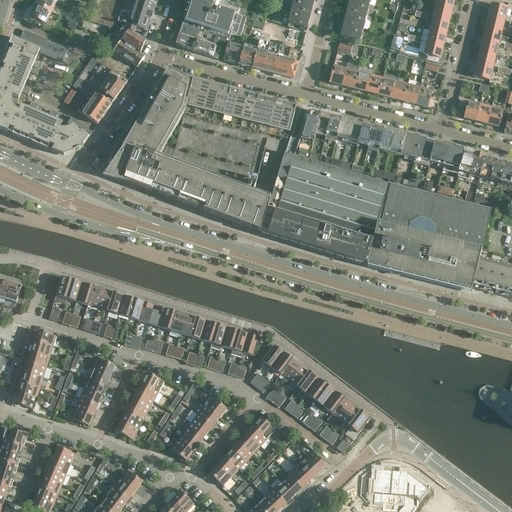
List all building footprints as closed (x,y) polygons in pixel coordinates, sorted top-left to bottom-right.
[(49,0),(38,0),(35,6),(51,14),(56,3),(49,0)] [(117,0),(95,0),(93,8),(148,26),(149,21),(150,21),(155,6),(149,5),(135,0),(133,0),(125,0),(124,3),(117,0)] [(191,0),(191,1),(244,18),(248,6),(229,0),(191,0)] [(297,0),(295,0),(292,12),(310,16),(313,4),(297,0)] [(433,7),(436,8),(451,11),(454,0),(437,0),(437,3),(434,2),(433,7)] [(228,41),(231,35),(239,38),(246,19),(244,18),(191,1),(182,26),(226,40),(228,41)] [(351,1),(347,14),(365,18),(368,5),(351,1)] [(83,12),(86,4),(80,2),(77,10),(83,12)] [(51,14),(35,6),(30,17),(46,25),(51,14)] [(491,6),(488,18),(504,22),(507,9),(491,6)] [(116,27),(122,30),(133,35),(135,29),(145,32),(148,26),(93,8),(88,22),(114,31),(116,27)] [(433,20),(449,23),(451,11),(436,8),(433,20)] [(300,27),(302,28),(304,28),(303,30),(306,31),(310,16),(292,12),(289,25),(300,27)] [(347,14),(344,26),(362,30),(365,18),(347,14)] [(72,18),(70,23),(77,26),(79,21),(72,18)] [(488,18),(485,30),(501,34),(504,22),(488,18)] [(247,26),(263,31),(264,25),(249,20),(249,21),(247,20),(245,24),(248,25),(247,26)] [(404,21),(403,25),(420,29),(422,22),(413,20),(413,23),(404,21)] [(430,32),(446,35),(449,23),(433,20),(430,32)] [(67,28),(74,32),(77,26),(70,23),(67,28)] [(400,24),(398,32),(406,34),(408,26),(400,24)] [(179,37),(221,51),(222,51),(223,48),(226,40),(182,26),(180,34),(179,37)] [(344,26),(341,40),(343,41),(344,38),(358,42),(362,30),(344,26)] [(116,39),(120,41),(140,55),(145,43),(133,35),(122,30),(116,39)] [(485,30),(482,42),(498,46),(501,34),(485,30)] [(13,38),(8,48),(36,60),(39,53),(63,63),(68,50),(24,31),(20,41),(13,38)] [(427,44),(443,47),(446,35),(430,32),(428,42),(427,44)] [(394,36),(391,50),(400,52),(404,39),(394,36)] [(176,48),(217,61),(221,51),(179,37),(176,48)] [(424,56),(440,60),(443,47),(427,44),(428,42),(422,40),(416,38),(415,43),(420,44),(420,48),(426,49),(424,56)] [(250,69),(261,72),(269,41),(263,39),(261,44),(257,43),(250,69)] [(239,67),(250,69),(257,43),(246,40),(244,49),(239,67)] [(113,53),(122,59),(136,69),(144,58),(140,55),(120,41),(113,53)] [(261,72),(272,75),(280,44),(269,41),(261,72)] [(482,42),(480,54),(495,57),(498,46),(482,42)] [(272,75),(283,78),(290,52),(291,47),(280,44),(272,75)] [(352,47),(340,44),(337,54),(350,57),(350,54),(352,47)] [(224,63),(239,67),(244,49),(228,45),(224,63)] [(290,52),(283,78),(294,81),(301,55),(299,54),(294,53),(296,48),(291,47),(290,52)] [(8,48),(0,68),(28,79),(31,73),(37,76),(40,69),(33,66),(36,60),(8,48)] [(480,54),(477,66),(492,69),(495,57),(480,54)] [(85,70),(119,94),(127,83),(112,73),(111,72),(110,72),(93,61),(93,60),(92,59),(85,70)] [(112,73),(127,83),(136,69),(122,59),(117,66),(110,62),(108,65),(115,69),(112,73)] [(419,73),(421,61),(414,60),(412,72),(419,73)] [(426,64),(425,70),(437,73),(439,67),(426,64)] [(492,69),(477,66),(474,78),(489,82),(492,69)] [(0,68),(0,67),(0,89),(20,98),(22,93),(29,95),(31,89),(25,86),(28,79),(0,68)] [(329,84),(342,88),(346,71),(333,68),(329,84)] [(92,91),(111,105),(119,94),(85,70),(77,80),(92,91)] [(342,88),(354,91),(358,75),(346,71),(342,88)] [(255,232),(260,234),(271,199),(266,198),(259,195),(251,192),(158,158),(184,112),(186,105),(192,82),(166,75),(154,96),(153,95),(148,105),(149,106),(140,121),(137,125),(135,129),(132,133),(130,138),(130,139),(125,148),(124,148),(120,157),(117,161),(115,165),(112,172),(114,179),(130,186),(133,186),(139,189),(142,189),(146,191),(146,192),(149,193),(149,192),(151,192),(158,196),(160,196),(164,197),(164,198),(167,200),(167,198),(169,199),(176,202),(178,202),(182,204),(182,205),(185,206),(185,205),(187,206),(194,209),(196,209),(200,211),(200,212),(203,213),(203,212),(205,212),(211,216),(212,216),(247,228),(255,232)] [(354,91),(366,94),(370,78),(358,75),(354,91)] [(366,94),(379,97),(383,81),(370,78),(366,94)] [(89,105),(104,116),(111,105),(92,91),(77,80),(72,88),(87,98),(92,101),(89,105)] [(379,97),(391,100),(395,84),(383,81),(379,97)] [(192,82),(186,105),(196,107),(201,84),(192,82)] [(201,84),(196,107),(205,110),(211,86),(201,84)] [(391,100),(403,103),(407,87),(395,84),(391,100)] [(211,86),(205,110),(214,112),(220,89),(211,86)] [(403,103),(415,106),(419,90),(407,87),(403,103)] [(0,113),(18,104),(18,103),(20,98),(0,89),(0,113)] [(220,89),(214,112),(224,114),(229,91),(220,89)] [(419,90),(415,106),(428,110),(432,93),(419,90)] [(229,91),(224,114),(233,116),(239,93),(229,91)] [(63,103),(68,106),(76,95),(71,92),(63,103)] [(239,93),(233,116),(242,119),(248,95),(239,93)] [(248,95),(242,119),(251,121),(257,98),(248,95)] [(257,98),(251,121),(261,123),(267,100),(257,98)] [(267,100),(261,123),(270,126),(276,102),(267,100)] [(276,102),(270,126),(279,128),(285,105),(276,102)] [(11,135),(30,143),(42,115),(36,112),(38,106),(31,103),(29,109),(24,107),(11,135)] [(464,120),(475,123),(480,106),(468,103),(464,120)] [(9,134),(11,135),(24,107),(19,105),(18,104),(0,113),(0,128),(0,129),(2,130),(5,132),(9,134)] [(78,113),(96,126),(104,116),(89,105),(88,108),(82,107),(78,113)] [(184,112),(158,158),(251,192),(257,170),(263,147),(266,135),(287,140),(289,130),(279,128),(270,126),(261,123),(251,121),(242,119),(233,116),(224,114),(214,112),(205,110),(196,107),(186,105),(184,112)] [(285,105),(279,128),(289,130),(292,119),(295,107),(285,105)] [(475,123),(487,126),(491,109),(480,106),(475,123)] [(294,157),(300,137),(308,110),(304,109),(299,108),(296,120),(287,156),(290,157),(293,158),(294,157)] [(491,109),(487,126),(499,129),(503,112),(491,109)] [(30,143),(49,151),(60,123),(56,121),(58,114),(52,111),(49,118),(42,115),(30,143)] [(314,139),(316,130),(321,114),(312,111),(309,112),(301,137),(301,140),(309,142),(310,138),(314,139)] [(316,130),(326,133),(331,116),(326,115),(326,114),(322,113),(322,114),(321,114),(316,130)] [(326,133),(337,136),(342,118),(341,118),(341,119),(339,118),(336,117),(335,117),(331,116),(326,133)] [(511,116),(508,116),(503,134),(511,136),(511,116)] [(60,123),(49,151),(57,154),(59,154),(63,155),(66,155),(69,154),(70,154),(72,153),(74,152),(80,149),(92,133),(72,118),(68,124),(65,125),(60,123)] [(337,136),(348,139),(352,121),(342,118),(337,136)] [(352,121),(348,139),(358,141),(363,124),(352,121)] [(358,143),(368,145),(369,145),(374,128),(370,127),(370,125),(366,124),(365,125),(363,125),(363,124),(358,141),(358,142),(358,143)] [(378,154),(379,150),(385,129),(383,130),(382,130),(382,128),(378,128),(378,129),(374,128),(369,145),(368,151),(378,154)] [(379,150),(390,153),(395,132),(385,129),(379,150)] [(390,153),(400,156),(405,135),(406,134),(395,132),(390,153)] [(414,163),(415,159),(420,138),(414,136),(414,137),(405,135),(400,156),(404,157),(404,160),(414,163)] [(415,159),(429,163),(435,143),(426,141),(427,140),(420,138),(415,159)] [(429,163),(444,167),(450,146),(443,144),(443,145),(435,143),(429,163)] [(450,146),(444,167),(443,171),(457,175),(458,173),(464,150),(455,148),(455,147),(450,146)] [(300,149),(298,155),(306,157),(308,151),(306,151),(300,149)] [(309,160),(319,163),(321,156),(311,153),(309,160)] [(459,173),(470,176),(475,154),(474,156),(464,153),(459,173)] [(470,176),(480,178),(485,159),(484,158),(485,156),(475,154),(470,176)] [(287,156),(284,155),(271,199),(260,234),(266,236),(312,250),(336,170),(293,158),(290,157),(287,156)] [(319,163),(330,166),(332,159),(332,158),(321,155),(321,156),(319,163)] [(332,159),(330,166),(340,169),(342,162),(332,159)] [(480,178),(490,181),(495,161),(485,159),(480,178)] [(490,181),(500,184),(505,164),(495,161),(490,181)] [(351,172),(353,165),(342,162),(340,169),(351,172)] [(500,184),(510,186),(511,179),(511,165),(505,164),(500,184)] [(353,165),(351,172),(361,174),(363,168),(353,165)] [(339,258),(366,266),(373,240),(371,239),(388,186),(336,170),(312,250),(339,258)] [(372,176),(383,179),(385,173),(374,170),(372,176)] [(385,173),(383,179),(393,182),(395,176),(385,173)] [(409,180),(408,187),(416,189),(418,183),(409,180)] [(425,182),(423,190),(431,193),(433,185),(425,182)] [(471,292),(472,289),(479,260),(481,251),(492,211),(492,209),(473,204),(422,191),(408,187),(389,183),(388,186),(371,239),(373,240),(366,266),(397,274),(452,288),(471,292)] [(437,194),(453,198),(454,191),(439,187),(437,194)] [(475,195),(467,193),(465,200),(473,202),(475,195)] [(483,200),(481,205),(494,208),(495,203),(483,200)] [(472,289),(482,292),(490,263),(479,260),(472,289)] [(482,292),(493,295),(501,266),(490,263),(482,292)] [(493,295),(504,298),(511,268),(501,266),(493,295)] [(67,300),(72,282),(62,279),(56,297),(67,300)] [(1,280),(0,282),(0,299),(5,302),(10,285),(6,284),(7,282),(1,280)] [(77,304),(83,285),(72,282),(67,300),(77,304)] [(10,285),(5,302),(22,307),(26,295),(20,293),(22,287),(15,285),(15,287),(10,285)] [(87,307),(93,288),(83,285),(77,304),(87,307)] [(98,310),(103,292),(93,288),(87,307),(98,310)] [(108,313),(114,295),(103,292),(98,310),(108,313)] [(118,316),(124,298),(114,295),(108,313),(118,316)] [(129,319),(134,301),(124,298),(118,316),(129,319)] [(139,323),(145,304),(134,301),(129,319),(139,323)] [(150,326),(155,308),(145,304),(139,323),(150,326)] [(160,329),(166,311),(155,308),(150,326),(160,329)] [(49,321),(57,323),(60,312),(52,309),(49,321)] [(170,332),(176,314),(166,311),(160,329),(170,332)] [(62,325),(70,327),(73,316),(66,313),(62,325)] [(180,339),(181,335),(186,317),(176,314),(170,332),(169,336),(180,339)] [(70,327),(77,330),(81,318),(73,316),(70,327)] [(191,338),(197,320),(186,317),(181,335),(191,338)] [(83,331),(91,334),(94,322),(86,320),(83,331)] [(201,342),(207,323),(197,320),(191,338),(201,342)] [(91,334),(98,336),(102,324),(94,322),(91,334)] [(212,345),(217,327),(207,323),(201,342),(212,345)] [(103,338),(111,340),(115,328),(107,326),(103,338)] [(221,352),(222,348),(228,330),(217,327),(212,345),(210,349),(221,352)] [(111,340),(119,342),(122,331),(115,328),(111,340)] [(222,348),(233,351),(238,333),(228,330),(222,348)] [(37,332),(34,343),(52,349),(56,338),(37,332)] [(242,358),(243,354),(248,336),(238,333),(233,351),(231,355),(242,358)] [(124,346),(131,348),(135,337),(127,334),(124,344),(124,346)] [(243,354),(254,358),(259,339),(248,336),(243,354)] [(135,337),(131,348),(139,351),(140,349),(142,339),(135,337)] [(145,350),(152,353),(156,341),(148,339),(145,350)] [(152,353),(160,355),(164,343),(156,341),(152,353)] [(34,343),(31,353),(49,359),(52,349),(34,343)] [(165,357),(173,359),(177,347),(169,345),(165,357)] [(173,359),(181,361),(184,350),(177,347),(173,359)] [(263,363),(272,369),(283,354),(274,347),(263,363)] [(31,353),(28,364),(46,369),(49,359),(31,353)] [(186,365),(193,367),(197,356),(189,353),(186,363),(186,365)] [(272,369),(280,376),(292,361),(283,354),(272,369)] [(197,356),(193,367),(201,370),(202,368),(205,358),(197,356)] [(207,369),(215,372),(218,360),(210,358),(207,369)] [(98,360),(93,371),(111,378),(115,368),(98,360)] [(215,372),(222,374),(226,363),(218,360),(215,372)] [(280,376),(289,382),(300,367),(292,361),(280,376)] [(28,364),(24,374),(43,380),(46,369),(28,364)] [(227,376),(235,378),(239,366),(231,364),(227,376)] [(239,366),(235,378),(243,380),(244,378),(246,369),(239,366)] [(289,382),(297,389),(309,374),(300,367),(289,382)] [(93,371),(89,380),(106,388),(111,378),(93,371)] [(24,374),(21,384),(40,390),(45,392),(48,381),(43,380),(24,374)] [(297,389),(306,396),(318,380),(309,374),(297,389)] [(147,375),(142,384),(159,394),(164,384),(163,383),(147,375)] [(250,384),(256,389),(264,380),(257,375),(250,384)] [(89,380),(84,390),(102,398),(106,388),(89,380)] [(256,389),(263,394),(270,384),(264,380),(256,389)] [(306,396),(315,402),(326,387),(318,380),(306,396)] [(21,384),(18,395),(37,400),(40,390),(21,384)] [(142,384),(137,394),(154,403),(159,394),(142,384)] [(320,413),(323,409),(335,393),(326,387),(315,402),(311,407),(320,413)] [(266,399),(273,404),(280,394),(273,389),(267,397),(266,399)] [(84,390),(80,400),(97,408),(102,398),(84,390)] [(323,409),(332,415),(343,400),(335,393),(323,409)] [(137,394),(132,403),(149,412),(154,403),(137,394)] [(280,394),(273,404),(279,409),(280,407),(286,399),(280,394)] [(18,395),(15,405),(33,411),(37,400),(18,395)] [(211,399),(204,408),(219,419),(226,411),(211,399)] [(80,400),(75,410),(93,418),(97,408),(80,400)] [(332,415),(341,422),(352,406),(343,400),(332,415)] [(285,410),(291,415),(298,406),(292,401),(285,410)] [(132,403),(127,413),(143,422),(149,412),(132,403)] [(179,406),(175,412),(179,415),(183,409),(179,406)] [(291,415),(297,420),(305,411),(298,406),(291,415)] [(341,422),(349,428),(361,413),(352,406),(341,422)] [(204,408),(197,416),(213,428),(219,419),(204,408)] [(93,418),(75,410),(71,421),(88,428),(93,418)] [(127,413),(121,422),(138,431),(143,422),(127,413)] [(361,413),(349,428),(350,428),(355,432),(350,439),(354,441),(370,420),(361,413)] [(302,424),(308,428),(316,419),(309,414),(302,424)] [(197,416),(191,425),(206,437),(213,428),(197,416)] [(261,419),(253,427),(268,440),(275,432),(271,428),(261,419)] [(308,428),(315,433),(322,424),(316,419),(308,428)] [(138,431),(121,422),(116,433),(117,434),(119,434),(130,441),(133,442),(138,431)] [(191,425),(184,434),(199,445),(206,437),(191,425)] [(253,427),(246,435),(260,448),(268,440),(253,427)] [(319,437),(326,441),(333,432),(326,427),(319,437)] [(6,430),(3,441),(24,448),(25,444),(22,443),(24,436),(6,430)] [(326,441),(332,446),(339,437),(333,432),(326,441)] [(184,434),(177,442),(193,454),(199,445),(184,434)] [(246,435),(239,443),(253,456),(260,448),(246,435)] [(282,445),(285,448),(291,443),(287,439),(282,445)] [(336,450),(343,455),(350,445),(349,444),(345,441),(344,440),(336,450)] [(3,441),(0,449),(0,451),(18,457),(20,450),(23,451),(24,448),(3,441)] [(185,462),(186,463),(193,454),(177,442),(171,451),(181,459),(182,460),(184,462),(185,462)] [(239,443),(231,451),(246,464),(253,456),(239,443)] [(58,449),(53,459),(71,467),(75,456),(61,450),(58,449)] [(0,451),(0,462),(17,468),(19,464),(16,464),(18,457),(0,451)] [(231,451),(224,459),(238,472),(246,464),(231,451)] [(270,457),(273,460),(279,455),(275,452),(270,457)] [(313,454),(304,462),(319,478),(322,475),(320,473),(326,468),(316,458),(313,454)] [(265,462),(268,465),(273,460),(270,457),(265,462)] [(53,459),(49,469),(67,477),(71,467),(53,459)] [(224,459),(217,467),(231,480),(238,472),(224,459)] [(0,462),(0,474),(12,478),(14,471),(16,472),(17,468),(0,462)] [(304,462),(296,469),(309,483),(315,478),(317,480),(319,478),(304,462)] [(231,480),(217,467),(209,475),(221,486),(224,489),(231,480)] [(255,472),(258,475),(263,470),(260,467),(255,472)] [(49,469),(45,478),(62,486),(67,477),(49,469)] [(296,469),(288,476),(304,492),(306,490),(304,488),(309,483),(296,469)] [(367,476),(366,494),(371,495),(373,495),(373,496),(373,498),(373,501),(372,504),(376,505),(381,505),(383,505),(382,511),(395,511),(396,511),(397,511),(397,506),(405,507),(411,507),(416,508),(417,499),(420,501),(429,490),(408,474),(408,473),(404,472),(404,473),(402,472),(400,472),(399,472),(399,470),(384,469),(384,471),(382,471),(381,471),(379,471),(375,470),(375,474),(375,477),(367,476)] [(127,472),(120,481),(135,493),(142,484),(141,483),(140,483),(138,481),(127,472)] [(250,477),(253,481),(258,475),(255,472),(250,477)] [(0,474),(0,485),(11,489),(12,485),(10,484),(12,478),(0,474)] [(288,476),(281,484),(294,498),(299,493),(301,495),(304,492),(288,476)] [(45,478),(40,488),(58,496),(62,486),(45,478)] [(261,482),(258,479),(252,485),(255,488),(261,482)] [(113,490),(129,502),(135,493),(120,481),(113,490)] [(245,482),(240,488),(243,491),(248,486),(245,482)] [(281,484),(273,491),(288,507),(291,505),(289,502),(294,498),(281,484)] [(0,485),(0,496),(5,499),(7,492),(10,493),(11,489),(0,485)] [(107,498),(122,510),(129,502),(113,490),(110,487),(103,495),(107,498)] [(40,488),(36,498),(54,506),(58,496),(40,488)] [(234,493),(238,496),(243,491),(240,488),(234,493)] [(252,492),(249,488),(244,493),(248,496),(252,492)] [(420,501),(417,505),(426,511),(428,511),(440,498),(429,490),(420,501)] [(273,491),(265,499),(277,511),(278,511),(283,508),(285,510),(288,507),(273,491)] [(180,493),(173,501),(184,511),(188,511),(194,506),(191,503),(180,493)] [(51,511),(54,506),(36,498),(31,509),(35,510),(38,511),(51,511)] [(107,498),(100,507),(106,511),(120,511),(122,510),(107,498)] [(440,498),(428,511),(445,511),(450,506),(440,498)] [(277,511),(265,499),(257,506),(262,511),(277,511)] [(184,511),(173,501),(165,509),(168,511),(184,511)]
